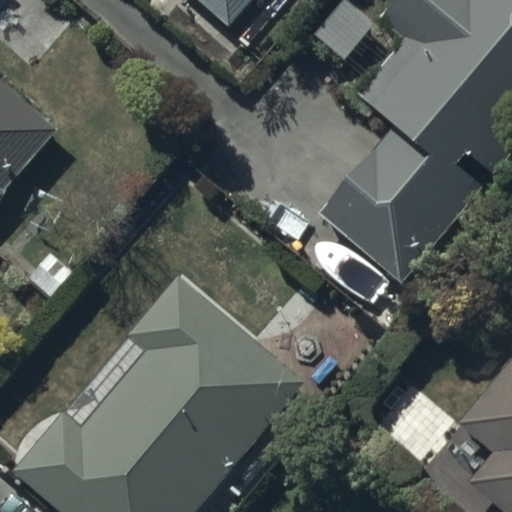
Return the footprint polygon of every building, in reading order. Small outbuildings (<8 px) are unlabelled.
[(0,0),(0,213),(63,136),(0,85),(0,0)] [(183,0),(230,40),(264,0),(183,0)] [(511,0),(406,0),(380,31),(406,54),(353,113),(391,147),(322,225),(399,293),(476,207),(460,193),(479,172),(497,188),(511,171),(511,0)] [(218,511),(316,394),(182,283),(126,350),(147,367),(87,439),(67,422),(12,488),(41,511),(218,511)] [(492,468),(469,495),(489,511),(511,511),(511,373),(457,439),(492,468)]
